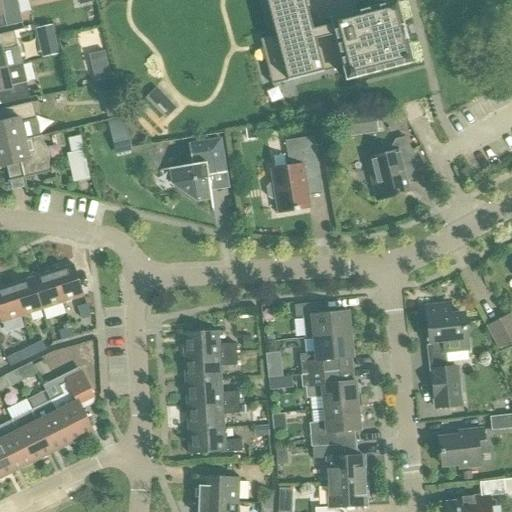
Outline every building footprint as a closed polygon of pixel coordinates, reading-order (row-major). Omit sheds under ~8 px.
[(0,0),(0,28),(22,23),(19,8),(4,12),(0,0)] [(266,0),(275,34),(260,38),(274,94),(345,76),(347,81),(413,63),(397,2),(357,12),(354,0),(266,0)] [(52,25),(35,29),(38,44),(56,40),(52,25)] [(0,69),(6,68),(2,52),(18,48),(13,31),(0,34),(0,69)] [(31,47),(34,67),(68,61),(65,42),(31,47)] [(30,98),(22,65),(6,69),(6,68),(0,69),(0,99),(1,105),(30,98)] [(93,75),(95,82),(111,79),(109,71),(93,75)] [(166,98),(155,109),(165,119),(176,108),(166,98)] [(32,102),(3,109),(6,122),(0,123),(0,144),(25,138),(21,122),(36,118),(32,102)] [(105,110),(107,118),(121,115),(119,107),(105,110)] [(375,112),(352,116),(354,136),(378,133),(375,112)] [(123,118),(107,122),(110,133),(126,130),(123,118)] [(25,138),(0,144),(0,168),(19,163),(23,179),(49,173),(48,172),(47,172),(49,157),(48,150),(39,137),(40,137),(40,136),(25,139),(25,138)] [(310,209),(305,178),(319,176),(313,137),(284,142),(288,167),(273,170),(275,183),(269,184),(266,188),(267,197),(272,200),(278,199),(280,213),(295,210),(295,212),(310,209)] [(378,200),(409,192),(403,168),(419,163),(405,137),(395,140),(387,155),(367,160),(378,200)] [(123,163),(140,161),(137,139),(120,141),(123,163)] [(198,201),(213,198),(209,175),(226,173),(221,139),(188,144),(191,165),(172,169),(174,184),(198,201)] [(83,151),(66,154),(73,184),(90,180),(83,151)] [(235,186),(221,187),(225,228),(239,227),(235,186)] [(53,273),(63,305),(84,298),(74,266),(53,273)] [(43,311),(63,305),(53,273),(32,280),(43,311)] [(22,318),(43,311),(32,280),(11,287),(22,318)] [(0,321),(1,325),(22,318),(11,287),(0,290),(0,321)] [(314,338),(351,334),(349,312),(322,315),(320,303),(295,306),(297,318),(312,317),(314,338)] [(81,320),(90,317),(86,304),(77,307),(81,320)] [(451,318),(450,304),(426,307),(428,328),(430,328),(433,354),(469,350),(465,316),(451,318)] [(498,349),(511,341),(511,316),(510,313),(485,327),(498,349)] [(61,341),(73,337),(71,328),(58,332),(61,341)] [(185,357),(235,355),(234,345),(220,346),(219,332),(184,334),(185,357)] [(316,353),(299,355),(301,375),(328,373),(353,370),(352,358),(354,358),(351,334),(314,338),(316,353)] [(251,348),(250,337),(242,337),(242,349),(251,348)] [(41,341),(30,347),(34,356),(46,350),(41,341)] [(30,347),(18,352),(22,361),(34,356),(30,347)] [(186,383),(222,380),(221,367),(236,366),(235,355),(185,357),(186,383)] [(39,378),(49,373),(44,361),(33,366),(39,378)] [(13,373),(18,383),(36,374),(31,364),(13,373)] [(434,410),(462,407),(458,367),(430,370),(434,410)] [(357,382),(355,383),(353,370),(328,373),(301,375),(300,376),(302,388),(305,388),(306,399),(323,397),(324,410),(359,406),(357,382)] [(51,401),(72,444),(94,433),(81,405),(91,400),(95,398),(81,371),(64,379),(66,383),(58,387),(63,395),(51,401)] [(0,391),(18,383),(13,373),(0,378),(0,391)] [(188,406),(239,403),(238,394),(238,392),(223,393),(222,380),(186,383),(188,406)] [(269,393),(277,392),(276,380),(268,380),(269,393)] [(247,393),(238,394),(238,397),(238,402),(248,402),(247,393)] [(53,453),(72,444),(51,401),(32,411),(53,453)] [(189,430),(225,428),(224,415),(239,414),(239,403),(188,406),(189,430)] [(312,448),(338,445),(337,433),(361,430),(359,406),(324,410),(326,422),(309,424),(310,435),(309,435),(310,447),(312,447),(312,448)] [(33,463),(53,453),(32,411),(12,420),(33,463)] [(491,431),(511,428),(511,415),(490,417),(491,431)] [(0,444),(14,473),(33,463),(12,420),(0,426),(0,444)] [(254,437),(269,436),(268,427),(253,428),(254,437)] [(225,428),(189,430),(190,455),(226,453),(242,452),(241,441),(225,442),(225,428)] [(480,466),(479,453),(486,452),(484,430),(467,432),(468,435),(440,439),(443,466),(459,464),(460,468),(480,466)] [(0,479),(14,473),(0,444),(0,479)] [(328,484),(364,482),(363,457),(340,458),(338,445),(312,448),(312,459),(327,459),(328,484)] [(199,501),(238,502),(239,478),(200,477),(199,501)] [(504,495),(511,493),(511,479),(503,480),(504,495)] [(364,482),(328,484),(330,509),(314,510),(314,511),(340,511),(340,508),(365,507),(364,482)] [(293,490),(279,489),(279,499),(292,500),(293,490)] [(271,511),(273,492),(261,492),(260,511),(271,511)] [(498,511),(497,495),(479,497),(478,496),(461,498),(461,502),(447,504),(447,511),(498,511)] [(241,511),(255,511),(256,498),(242,498),(241,511)] [(237,511),(238,502),(199,501),(198,511),(237,511)]
